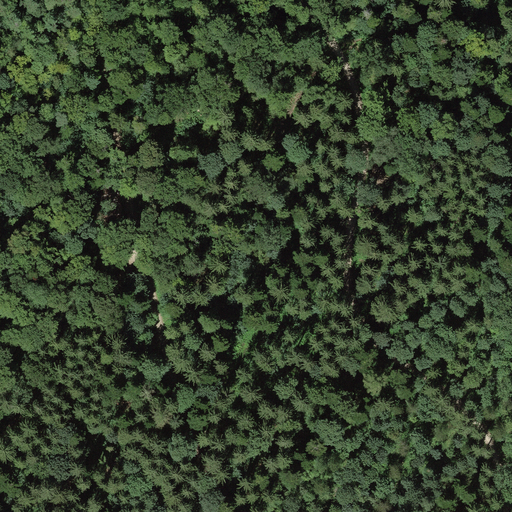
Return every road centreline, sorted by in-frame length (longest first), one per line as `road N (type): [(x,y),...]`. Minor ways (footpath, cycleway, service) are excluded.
road 1 (track): [(501,511),(494,467),(471,415),(386,355),(355,283),(355,107),(328,39),(290,0)]
road 2 (track): [(0,434),(138,259),(102,0)]
road 3 (track): [(240,511),(210,474),(138,259)]
road 4 (track): [(361,157),(511,12)]
